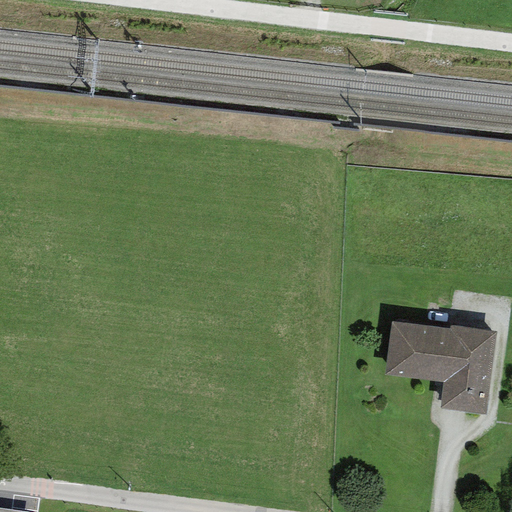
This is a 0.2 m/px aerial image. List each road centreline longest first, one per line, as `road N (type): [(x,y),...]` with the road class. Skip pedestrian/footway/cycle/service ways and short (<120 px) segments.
road 1 (unclassified): [(139,0),(511,44)]
road 2 (unclassified): [(0,481),(226,511)]
